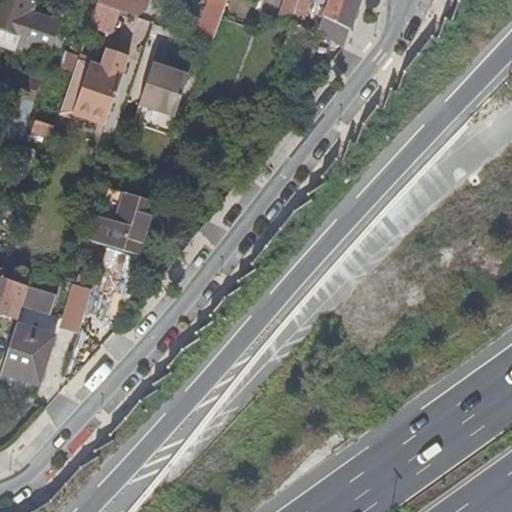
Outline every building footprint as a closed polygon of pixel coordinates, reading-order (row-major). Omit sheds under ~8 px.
[(30,0),(0,0),(0,29),(25,38),(37,2),(30,0)] [(152,0),(99,0),(99,4),(119,11),(138,18),(149,11),(152,0)] [(228,0),(216,0),(214,7),(225,11),(228,0)] [(283,0),(275,25),(290,29),(292,24),(296,11),(299,0),(283,0)] [(312,0),(299,0),(296,11),(307,15),(312,0)] [(330,0),(318,33),(345,49),(361,0),(330,0)] [(112,33),(119,11),(99,4),(91,26),(112,33)] [(302,30),(307,15),(296,11),(292,24),(302,30)] [(28,47),(38,51),(51,56),(61,28),(37,19),(28,47)] [(321,41),(302,30),(292,24),(290,29),(280,58),(303,67),(321,41)] [(106,52),(121,57),(122,52),(108,47),(106,52)] [(100,122),(121,57),(106,52),(103,60),(101,67),(80,60),(63,115),(77,120),(79,115),(100,122)] [(103,60),(82,53),(80,60),(101,67),(103,60)] [(153,66),(191,78),(192,72),(155,60),(153,66)] [(191,78),(153,66),(140,106),(178,118),(191,78)] [(40,90),(16,81),(11,97),(35,105),(40,90)] [(24,102),(14,126),(26,130),(35,106),(24,102)] [(22,157),(13,184),(24,188),(33,160),(22,157)] [(170,157),(163,180),(168,182),(176,159),(170,157)] [(119,222),(129,192),(112,187),(102,216),(119,222)] [(93,241),(108,245),(136,256),(145,232),(148,232),(158,201),(129,192),(119,222),(102,216),(101,216),(93,241)] [(145,232),(136,256),(143,258),(151,234),(148,232),(145,232)] [(112,249),(105,271),(131,281),(138,260),(112,249)] [(0,311),(0,313),(21,320),(25,308),(32,287),(10,279),(3,276),(5,269),(0,267),(0,258),(1,254),(0,253),(0,294),(5,296),(0,311)] [(82,276),(79,286),(92,290),(95,280),(82,276)] [(75,285),(61,329),(81,335),(94,290),(92,290),(79,286),(75,285)] [(60,297),(57,296),(32,287),(25,308),(53,317),(60,297)] [(57,338),(19,326),(4,373),(42,386),(57,338)] [(84,355),(89,339),(80,337),(75,352),(84,355)]
